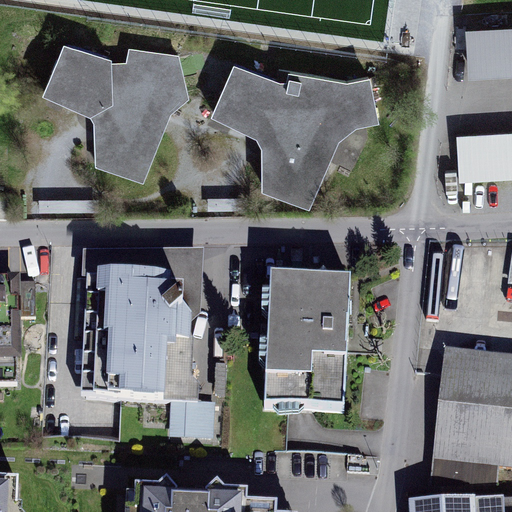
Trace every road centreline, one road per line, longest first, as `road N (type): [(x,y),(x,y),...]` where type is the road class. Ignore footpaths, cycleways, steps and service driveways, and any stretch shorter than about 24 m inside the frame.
road 1 (residential): [(416,230),(0,233)]
road 2 (residential): [(384,511),(416,230)]
